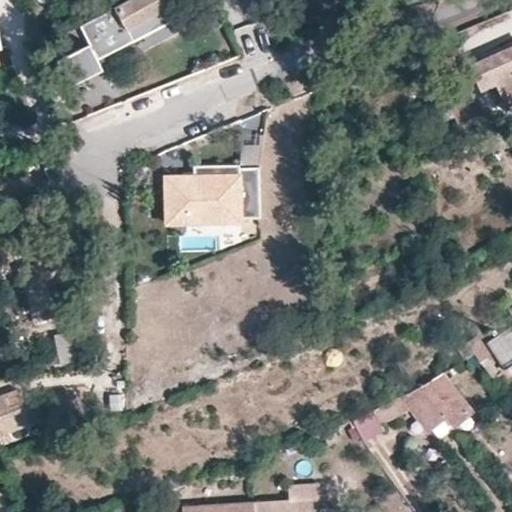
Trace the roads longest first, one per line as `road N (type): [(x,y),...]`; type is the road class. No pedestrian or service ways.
road 1 (residential): [(68,154),(485,0)]
road 2 (unknown): [(107,139),(108,368)]
